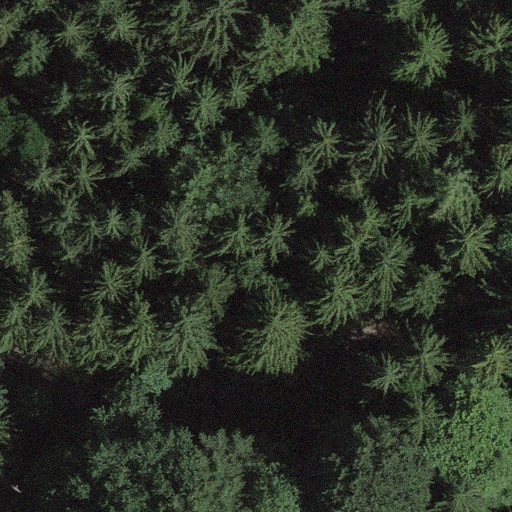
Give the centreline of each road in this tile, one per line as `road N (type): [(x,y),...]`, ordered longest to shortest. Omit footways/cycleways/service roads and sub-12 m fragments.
road 1 (track): [(52,511),(151,450),(511,275)]
road 2 (track): [(0,375),(151,450),(192,511)]
